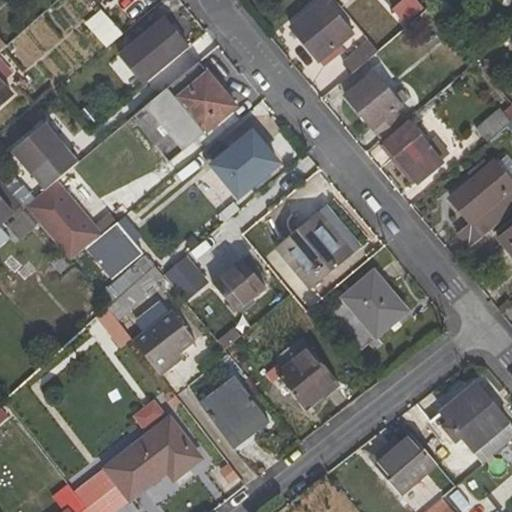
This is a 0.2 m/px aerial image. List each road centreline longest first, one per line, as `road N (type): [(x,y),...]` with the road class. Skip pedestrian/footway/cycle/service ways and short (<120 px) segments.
road 1 (residential): [(219,0),(482,320)]
road 2 (residential): [(482,320),(244,511)]
